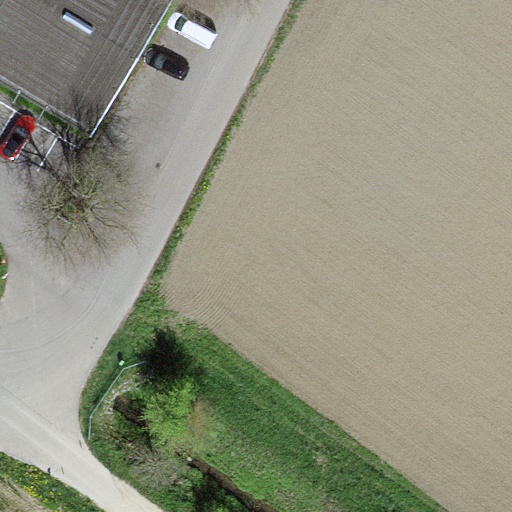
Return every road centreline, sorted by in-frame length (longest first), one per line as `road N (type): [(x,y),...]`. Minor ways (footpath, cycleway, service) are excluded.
road 1 (residential): [(0,408),(257,0)]
road 2 (track): [(129,511),(0,415)]
